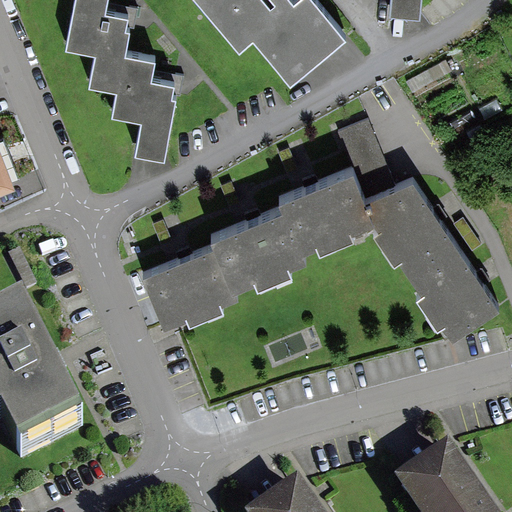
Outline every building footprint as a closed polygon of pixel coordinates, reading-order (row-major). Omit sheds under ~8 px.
[(106,0),(74,0),(67,41),(96,46),(90,78),(115,82),(111,107),(142,113),(136,145),(165,150),(175,91),(180,92),(183,75),(174,73),(173,76),(151,72),(155,53),(125,47),(129,22),(126,22),(128,9),(106,5),(106,0)] [(269,0),(203,0),(239,42),(254,30),(293,76),(349,30),(324,0),(273,0),(271,2),(269,0)] [(388,0),(388,8),(421,11),(422,0),(388,0)] [(369,116),(338,128),(345,145),(361,139),(374,171),(389,165),(369,116)] [(0,143),(0,187),(15,181),(0,143)] [(287,145),(276,150),(285,172),(296,168),(287,145)] [(279,195),(282,203),(301,247),(304,245),(318,240),(320,244),(354,230),(352,225),(375,215),(354,164),(279,195)] [(456,334),(499,305),(413,179),(370,196),(382,225),(374,230),(394,259),(401,254),(424,288),(417,293),(437,323),(445,317),(456,334)] [(228,181),(218,185),(227,207),(237,202),(228,181)] [(308,254),(304,245),(301,247),(282,203),(211,233),(216,242),(233,285),(235,284),(257,275),(259,281),(293,267),(291,260),(308,254)] [(482,238),(463,214),(452,223),(470,247),(482,238)] [(159,216),(148,220),(156,239),(167,235),(159,216)] [(216,242),(144,273),(165,324),(188,315),(190,321),(225,306),(223,300),(239,293),(235,284),(233,285),(216,242)] [(83,426),(21,304),(0,314),(0,424),(3,423),(21,458),(83,426)] [(396,480),(418,511),(496,511),(448,444),(396,480)] [(320,511),(298,481),(253,511),(320,511)]
